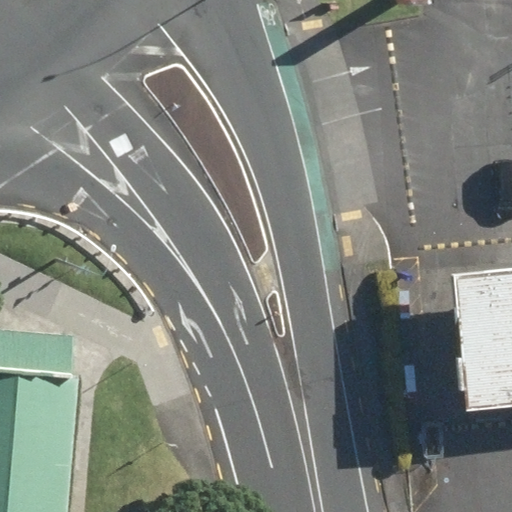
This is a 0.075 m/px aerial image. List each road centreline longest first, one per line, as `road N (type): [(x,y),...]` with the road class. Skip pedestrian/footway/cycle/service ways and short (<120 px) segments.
road 1 (secondary): [(306,448),(195,279),(81,133),(21,32)]
road 2 (secondary): [(227,0),(310,322),(306,448)]
road 3 (secondary): [(144,0),(117,19),(70,33),(21,32)]
